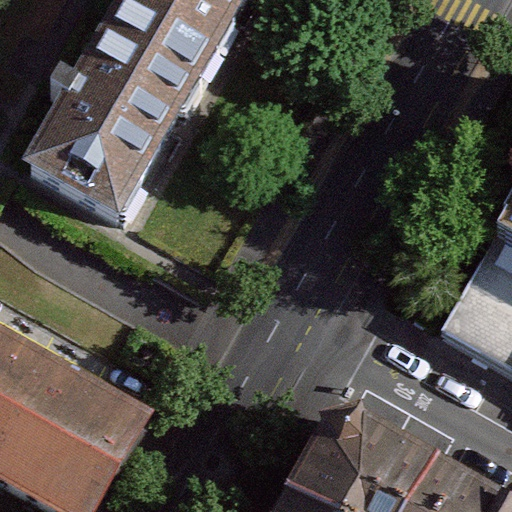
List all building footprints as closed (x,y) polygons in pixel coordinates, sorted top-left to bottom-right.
[(127,237),(260,0),(127,0),(26,180),(127,237)] [(511,221),(499,245),(511,252),(511,221)] [(0,338),(0,436),(43,362),(0,338)] [(43,362),(0,436),(0,496),(27,511),(104,511),(154,425),(43,362)] [(325,431),(327,440),(286,511),(511,511),(511,506),(373,428),(369,417),(325,431)]
